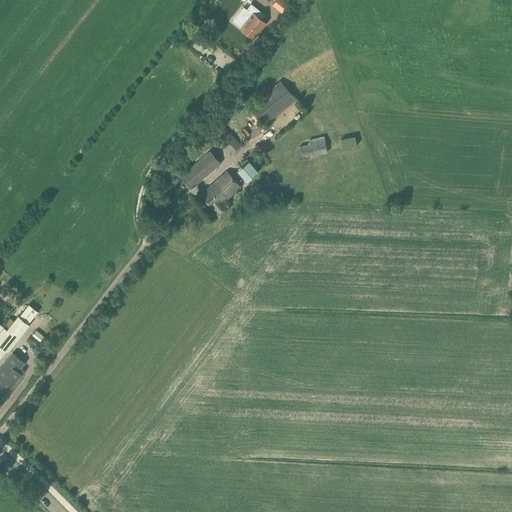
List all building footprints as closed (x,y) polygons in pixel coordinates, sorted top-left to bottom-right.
[(277,0),(273,6),(281,12),(289,3),(284,0),(277,0)] [(266,23),(254,13),(241,29),(254,38),(266,23)] [(250,107),(257,117),(265,126),(296,100),(280,81),(250,107)] [(216,130),(223,139),(230,134),(223,125),(216,130)] [(230,134),(223,139),(220,142),(231,154),(241,146),(230,133),(230,134)] [(300,146),(301,152),(302,159),(328,153),(324,136),(309,140),(309,144),(300,146)] [(343,148),(357,146),(355,136),(341,140),(343,148)] [(210,151),(180,177),(191,190),(221,164),(210,151)] [(249,160),(243,165),(237,170),(247,182),(259,172),(249,160)] [(241,188),(227,172),(200,195),(219,217),(228,209),(223,203),(241,188)] [(30,305),(20,317),(20,316),(8,330),(5,328),(0,333),(0,360),(30,325),(29,324),(39,312),(30,305)] [(37,341),(41,335),(33,329),(28,335),(37,341)] [(25,363),(13,353),(0,369),(0,401),(9,390),(8,389),(14,381),(17,381),(20,377),(19,374),(20,373),(18,371),(25,363)]
